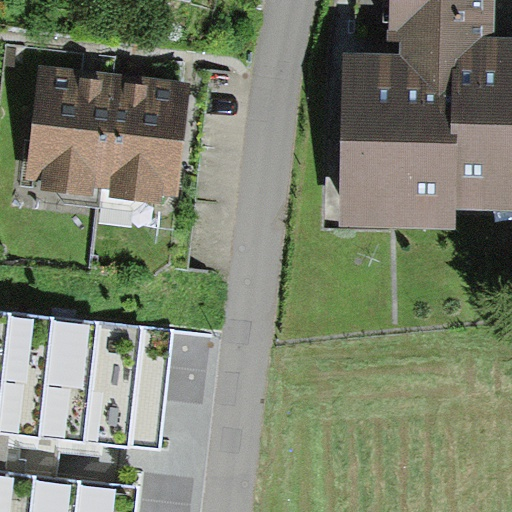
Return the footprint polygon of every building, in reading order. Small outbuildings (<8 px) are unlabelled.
[(486,0),(393,0),(392,51),(343,50),(340,220),(450,222),(451,199),(511,200),(511,32),(486,32),(486,0)] [(101,189),(112,75),(38,69),(30,180),(40,181),(40,189),(96,194),(96,187),(101,189)] [(189,82),(112,75),(101,189),(110,190),(109,199),(162,204),(163,195),(178,196),(189,82)] [(168,329),(0,312),(0,433),(156,449),(168,329)] [(133,511),(136,483),(0,469),(0,511),(133,511)]
